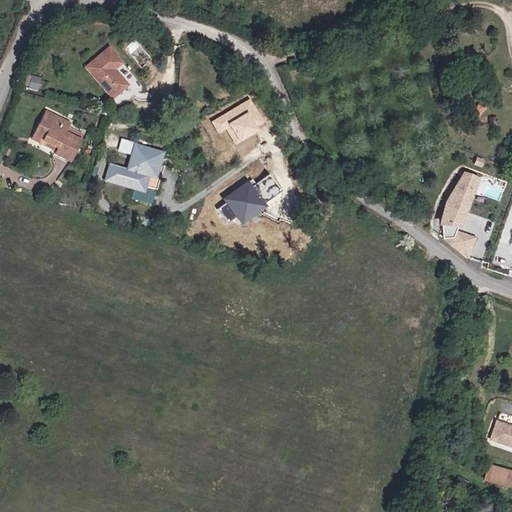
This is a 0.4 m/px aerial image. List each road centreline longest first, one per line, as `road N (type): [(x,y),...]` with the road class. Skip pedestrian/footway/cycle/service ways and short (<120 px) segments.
road 1 (unclassified): [(511,290),(313,166),(281,69),(236,42),(110,0)]
road 2 (unknown): [(302,133),(258,144),(218,125),(172,131),(130,120),(114,132),(125,142)]
